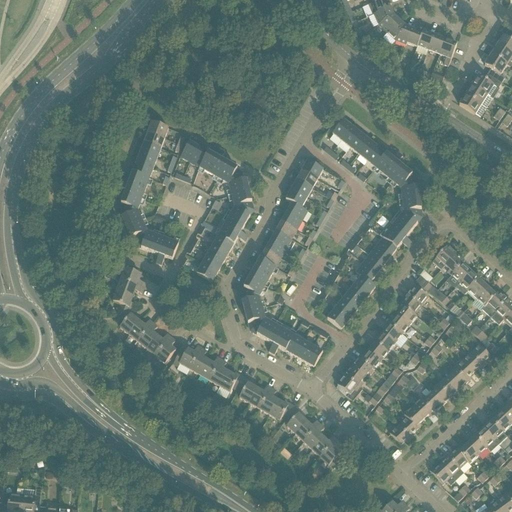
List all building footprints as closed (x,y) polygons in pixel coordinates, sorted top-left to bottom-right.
[(383,0),(372,5),(368,7),(372,17),(374,16),(390,9),(389,8),(390,6),(387,0),(383,0)] [(378,27),(393,17),(390,9),(374,16),(378,27)] [(386,35),(399,22),(393,17),(378,27),(386,35)] [(354,32),(358,30),(363,28),(360,22),(356,24),(351,26),(354,32)] [(395,43),(405,28),(399,22),(386,35),(395,43)] [(405,47),(412,31),(405,28),(395,43),(405,47)] [(423,33),(415,30),(414,32),(412,31),(405,47),(406,47),(407,45),(416,49),(423,33)] [(428,52),(434,38),(423,33),(416,49),(417,49),(417,48),(428,52)] [(439,56),(445,42),(434,38),(428,52),(439,56)] [(511,43),(503,38),(497,47),(511,57),(511,43)] [(371,50),(374,47),(369,42),(366,45),(371,50)] [(448,68),(451,61),(457,46),(445,42),(439,56),(445,59),(443,65),(444,67),(448,68)] [(493,51),(490,55),(491,56),(491,57),(506,67),(510,69),(511,66),(511,57),(497,47),(494,52),(493,51)] [(491,57),(484,67),(493,73),(490,78),(494,80),(501,85),(504,80),(500,77),(506,67),(491,57)] [(441,85),(443,80),(443,79),(432,75),(430,81),(441,85)] [(487,83),(478,77),(471,87),(487,97),(492,100),(498,90),(501,85),(490,78),(487,83)] [(486,110),(491,101),(487,98),(487,97),(471,87),(465,97),(486,110)] [(480,119),(486,110),(465,97),(459,107),(475,117),(475,116),(480,119)] [(502,119),(505,114),(499,110),(496,115),(502,119)] [(499,123),(502,119),(496,115),(493,119),(499,123)] [(507,129),(510,124),(504,120),(501,125),(507,129)] [(341,143),(352,129),(343,122),(332,136),(341,143)] [(164,141),(168,130),(151,124),(147,135),(164,141)] [(349,150),(361,136),(352,129),(341,143),(349,150)] [(160,151),(164,141),(147,135),(144,145),(160,151)] [(358,157),(369,143),(361,136),(349,150),(358,157)] [(366,164),(378,150),(369,143),(358,157),(366,164)] [(190,165),(199,149),(189,144),(184,152),(180,159),(190,165)] [(156,161),(160,151),(144,145),(140,155),(156,161)] [(199,170),(208,155),(199,149),(190,165),(199,170)] [(330,157),(332,154),(326,149),(323,152),(330,157)] [(375,170),(386,156),(378,150),(366,164),(375,170)] [(208,155),(199,170),(218,181),(227,166),(223,163),(220,162),(222,159),(225,154),(219,151),(216,156),(215,158),(213,158),(208,155)] [(336,162),(339,159),(332,154),(330,157),(336,162)] [(399,163),(402,158),(397,154),(394,159),(392,161),(386,156),(375,170),(392,184),(403,170),(397,165),(399,163)] [(153,171),(156,161),(140,155),(136,165),(153,171)] [(347,171),(349,168),(343,162),(340,166),(347,171)] [(317,182),(323,172),(307,163),(302,173),(317,182)] [(149,182),(153,171),(136,165),(132,175),(149,182)] [(231,198),(248,193),(243,175),(227,166),(218,181),(228,187),(231,198)] [(353,176),(355,173),(349,168),(347,171),(353,176)] [(402,203),(420,200),(418,182),(403,170),(392,184),(401,191),(402,203)] [(312,191),(317,182),(302,173),(296,182),(312,191)] [(121,179),(119,185),(124,187),(127,188),(126,191),(124,196),(141,202),(149,182),(132,175),(130,182),(127,181),(121,179)] [(363,184),(366,181),(360,176),(357,179),(363,184)] [(306,201),(312,191),(296,182),(291,192),(306,201)] [(301,210),(306,201),(291,192),(285,201),(292,205),(301,210)] [(244,228),(253,211),(248,193),(231,198),(234,209),(229,219),(244,228)] [(126,230),(142,223),(137,213),(141,202),(124,196),(118,213),(126,230)] [(410,234),(422,219),(420,200),(402,203),(403,214),(396,223),(410,234)] [(221,208),(215,204),(211,211),(218,214),(221,208)] [(302,223),(308,213),(301,210),(292,205),(286,214),(302,223)] [(297,232),(302,223),(286,214),(281,224),(297,232)] [(229,219),(218,238),(233,246),(237,240),(240,241),(245,244),(248,239),(243,236),(240,235),(242,232),(244,228),(229,219)] [(151,254),(157,238),(147,234),(142,223),(126,230),(134,248),(151,254)] [(396,223),(383,240),(397,251),(401,245),(403,247),(408,250),(412,246),(407,242),(405,240),(407,238),(410,234),(396,223)] [(214,236),(217,231),(204,224),(201,228),(214,236)] [(291,242),(297,232),(281,224),(276,233),(291,242)] [(365,237),(370,230),(367,228),(362,234),(365,237)] [(286,251),(291,242),(276,233),(270,242),(286,251)] [(157,238),(151,254),(156,256),(158,257),(157,260),(155,265),(161,267),(163,262),(164,259),(165,260),(172,262),(178,245),(157,238)] [(228,256),(233,246),(218,238),(213,247),(228,256)] [(357,247),(362,241),(358,238),(353,244),(357,247)] [(390,259),(397,251),(383,240),(376,248),(390,259)] [(280,261),(286,251),(270,242),(265,252),(280,261)] [(352,253),(357,247),(353,244),(348,251),(352,253)] [(223,265),(228,256),(213,247),(207,257),(223,265)] [(383,268),(390,259),(376,248),(369,257),(383,268)] [(445,268),(456,256),(447,248),(434,262),(432,264),(441,272),(444,268),(445,268)] [(275,270),(277,267),(280,261),(265,252),(260,261),(275,270)] [(451,278),(464,264),(456,256),(445,268),(449,272),(447,274),(451,278)] [(217,275),(223,265),(207,257),(202,266),(217,275)] [(344,267),(349,259),(345,257),(341,265),(344,267)] [(376,276),(383,268),(369,257),(362,265),(376,276)] [(248,264),(245,269),(250,272),(253,273),(251,276),(249,280),(264,289),(275,270),(260,261),(256,267),(256,268),(253,266),(248,264)] [(447,281),(446,282),(455,290),(455,289),(456,289),(470,274),(465,269),(467,267),(464,264),(451,278),(447,281)] [(370,285),(376,276),(362,265),(355,274),(361,279),(370,285)] [(212,285),(217,275),(202,266),(196,276),(212,285)] [(144,291),(146,286),(139,283),(141,277),(125,271),(121,282),(144,291)] [(423,291),(428,285),(428,284),(432,280),(423,271),(414,282),(423,291)] [(475,278),(470,274),(456,289),(464,297),(468,293),(481,279),(477,276),(475,278)] [(368,298),(375,289),(370,285),(361,279),(354,287),(368,298)] [(476,301),(487,289),(482,285),(484,282),(481,279),(468,293),(476,301)] [(245,315),(262,310),(259,299),(262,294),(264,289),(249,280),(240,296),(245,315)] [(142,296),(144,291),(121,282),(117,293),(133,299),(135,293),(142,296)] [(426,293),(432,288),(428,285),(423,291),(426,293)] [(361,306),(368,298),(354,287),(347,295),(361,306)] [(428,299),(416,289),(411,294),(409,292),(406,296),(421,308),(428,299)] [(476,301),(472,305),(480,313),(482,312),(497,295),(494,291),(492,294),(487,289),(476,301)] [(116,317),(130,313),(133,305),(131,304),(133,299),(117,293),(113,304),(120,306),(116,317)] [(355,315),(361,306),(347,295),(341,304),(355,315)] [(502,299),(497,295),(482,312),(490,319),(508,300),(504,297),(502,299)] [(416,319),(416,318),(414,317),(421,308),(406,296),(403,300),(405,302),(401,307),(416,319)] [(441,305),(446,299),(443,296),(440,299),(438,302),(441,305)] [(445,308),(450,303),(446,299),(441,305),(445,308)] [(498,327),(503,322),(511,312),(511,308),(509,306),(511,303),(508,300),(490,319),(498,327)] [(348,323),(355,315),(341,304),(334,312),(348,323)] [(409,328),(416,319),(401,307),(398,311),(401,312),(396,318),(409,328)] [(458,320),(463,315),(460,312),(455,307),(449,312),(455,317),(458,320)] [(266,342),(275,327),(265,321),(262,310),(245,315),(250,333),(266,342)] [(341,332),(348,323),(334,312),(327,321),(341,332)] [(511,312),(503,322),(511,330),(511,329),(511,312)] [(129,337),(140,324),(135,320),(137,318),(130,313),(116,317),(124,324),(120,330),(129,337)] [(463,315),(458,320),(467,328),(472,322),(463,315)] [(409,328),(396,318),(392,323),(390,321),(387,325),(402,337),(409,328)] [(447,328),(449,325),(444,320),(441,324),(447,328)] [(138,344),(153,325),(149,322),(144,328),(140,324),(129,337),(138,344)] [(444,332),(447,328),(441,324),(438,327),(444,332)] [(147,351),(157,338),(152,334),(157,329),(153,325),(138,344),(147,351)] [(386,330),(382,335),(395,345),(400,350),(407,341),(402,337),(387,325),(384,328),(386,330)] [(275,327),(266,342),(270,345),(273,346),(271,349),(268,354),(274,357),(277,352),(278,349),(279,350),(285,353),(294,338),(275,327)] [(474,337),(479,331),(476,328),(471,334),(474,337)] [(454,337),(456,333),(450,329),(448,332),(454,337)] [(479,331),(474,337),(477,340),(477,339),(482,344),(481,345),(482,345),(485,341),(487,339),(482,334),(479,331)] [(451,340),(454,337),(448,332),(445,335),(451,340)] [(395,345),(382,335),(378,340),(376,339),(373,342),(388,354),(395,345)] [(155,359),(171,340),(167,336),(162,342),(157,338),(147,351),(155,359)] [(294,358),(303,343),(294,338),(285,353),(294,358)] [(433,346),(435,343),(429,338),(427,342),(433,346)] [(165,366),(175,353),(170,349),(175,343),(171,340),(155,359),(165,366)] [(381,363),(388,354),(373,342),(370,346),(372,348),(368,353),(381,363)] [(430,350),(433,346),(427,342),(424,345),(430,350)] [(304,364),(313,348),(303,343),(294,358),(304,364)] [(491,346),(487,350),(490,353),(495,348),(492,345),(491,346)] [(439,355),(442,351),(436,347),(433,350),(439,355)] [(483,369),(487,365),(485,363),(490,358),(483,351),(479,347),(470,355),(483,369)] [(175,362),(173,366),(178,369),(177,371),(187,377),(190,372),(202,351),(201,350),(197,348),(193,354),(188,352),(188,351),(187,352),(185,356),(180,353),(175,362)] [(313,369),(322,354),(313,348),(304,364),(313,369)] [(493,356),(498,351),(495,348),(490,353),(493,356)] [(436,358),(439,355),(433,350),(431,353),(436,358)] [(199,377),(208,363),(203,360),(206,353),(202,351),(190,372),(199,377)] [(381,363),(368,353),(364,358),(362,356),(359,360),(373,372),(381,363)] [(480,372),(483,369),(470,355),(462,363),(473,374),(478,370),(480,372)] [(415,356),(412,359),(418,364),(421,361),(415,356)] [(209,383),(221,362),(217,359),(213,366),(208,363),(199,377),(209,383)] [(416,368),(418,364),(412,359),(410,363),(416,368)] [(370,376),(373,372),(359,360),(351,369),(364,379),(368,374),(370,376)] [(219,389),(228,374),(222,371),(226,365),(221,362),(209,383),(219,389)] [(467,384),(470,381),(468,379),(473,374),(462,363),(454,370),(467,384)] [(425,373),(427,369),(422,365),(419,368),(425,373)] [(422,376),(425,373),(419,368),(416,372),(422,376)] [(359,390),(363,386),(360,384),(364,379),(351,369),(347,375),(344,378),(359,390)] [(399,378),(402,374),(396,370),(393,373),(399,378)] [(458,392),(467,384),(454,370),(450,374),(452,376),(447,380),(458,392)] [(396,381),(399,378),(393,373),(390,377),(396,381)] [(233,377),(228,374),(219,389),(229,394),(232,390),(237,393),(244,380),(234,374),(233,377)] [(343,379),(337,387),(349,397),(347,399),(352,404),(355,401),(359,396),(362,392),(359,390),(344,378),(343,379)] [(403,389),(406,386),(408,383),(403,378),(397,385),(403,389)] [(249,406),(258,391),(253,388),(254,386),(244,380),(237,393),(242,395),(239,400),(249,406)] [(413,380),(406,386),(413,393),(419,387),(413,380)] [(458,392),(447,380),(443,384),(441,382),(437,386),(450,400),(458,392)] [(399,395),(403,389),(397,385),(393,390),(399,395)] [(442,408),(450,400),(437,386),(433,390),(435,392),(431,396),(442,408)] [(259,411),(271,390),(267,388),(263,394),(258,391),(249,406),(259,411)] [(385,396),(387,392),(382,388),(379,391),(385,396)] [(269,417),(277,402),(272,399),(276,393),(271,390),(259,411),(269,417)] [(394,401),(399,395),(393,390),(388,396),(386,399),(391,404),(394,401)] [(442,408),(431,396),(426,400),(424,398),(421,402),(434,416),(442,408)] [(389,407),(391,404),(386,399),(383,403),(389,407)] [(375,408),(378,405),(372,400),(369,403),(375,408)] [(283,405),(277,402),(269,417),(279,423),(282,418),(286,421),(295,409),(284,403),(283,405)] [(430,419),(434,416),(421,402),(412,409),(423,421),(428,417),(430,419)] [(511,427),(511,410),(506,405),(503,408),(505,410),(500,415),(511,427)] [(382,416),(384,413),(378,408),(376,412),(382,416)] [(295,436),(307,424),(302,420),(304,418),(295,409),(286,421),(290,424),(286,428),(295,436)] [(416,432),(421,428),(419,426),(418,426),(423,421),(412,409),(404,417),(406,420),(405,420),(416,432)] [(511,427),(500,415),(495,419),(493,417),(490,420),(503,434),(511,427)] [(411,441),(414,438),(412,436),(416,432),(405,420),(398,427),(411,441)] [(488,426),(483,430),(494,442),(498,446),(507,439),(503,434),(490,420),(486,424),(488,426)] [(303,444),(320,426),(316,423),(311,428),(307,424),(295,436),(303,444)] [(312,452),(323,440),(319,436),(324,430),(320,426),(303,444),(312,452)] [(407,444),(411,441),(398,427),(389,435),(400,447),(405,442),(407,444)] [(494,442),(483,430),(479,435),(477,433),(473,436),(486,450),(490,454),(498,447),(498,446),(494,442)] [(478,458),(486,450),(473,436),(470,439),(472,441),(467,446),(478,458)] [(320,460),(337,442),(333,438),(328,444),(323,440),(312,452),(320,460)] [(330,474),(333,471),(340,463),(336,460),(340,456),(335,451),(341,446),(337,442),(320,460),(328,468),(326,470),(330,474)] [(478,458),(467,446),(462,451),(460,448),(456,452),(469,466),(478,458)] [(469,466),(456,452),(452,456),(450,454),(446,457),(459,471),(467,464),(469,466)] [(455,483),(463,475),(459,471),(446,457),(443,460),(445,463),(440,467),(451,479),(455,483)] [(502,467),(505,464),(500,458),(497,461),(502,467)] [(33,469),(34,461),(27,460),(26,468),(33,469)] [(499,470),(502,467),(497,461),(494,464),(499,470)] [(451,479),(440,467),(435,472),(433,469),(429,473),(438,482),(436,484),(441,488),(446,483),(450,487),(455,483),(451,479)] [(485,482),(488,479),(483,474),(480,477),(485,482)] [(482,485),(485,482),(480,477),(477,480),(482,485)] [(497,485),(500,482),(495,477),(492,480),(497,485)] [(494,488),(497,485),(492,480),(489,483),(494,488)] [(466,496),(468,494),(470,493),(465,487),(461,490),(466,496)] [(20,511),(22,497),(23,491),(17,490),(16,497),(2,495),(1,505),(2,505),(0,511),(20,511)] [(463,499),(466,496),(461,490),(458,493),(459,494),(453,500),(458,504),(463,498),(463,499)] [(479,499),(482,496),(477,490),(474,493),(479,499)] [(22,497),(20,511),(39,511),(40,509),(42,492),(35,491),(35,499),(22,497)] [(476,502),(479,499),(474,493),(470,496),(476,502)] [(511,511),(511,505),(506,497),(496,503),(502,511),(511,511)] [(400,511),(405,507),(401,503),(396,509),(392,504),(384,511),(400,511)] [(488,511),(502,511),(496,503),(487,510),(488,511)]
